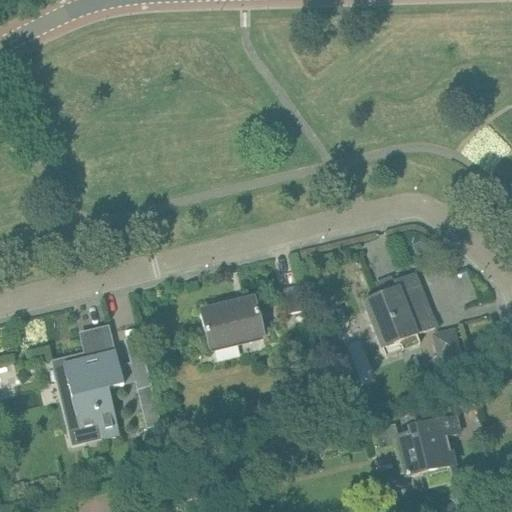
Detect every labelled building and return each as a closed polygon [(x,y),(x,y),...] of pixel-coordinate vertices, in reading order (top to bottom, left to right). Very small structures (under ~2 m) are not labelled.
[(448,313),(477,305),(468,272),(439,280),(448,313)] [(378,297),(363,303),(381,350),(384,358),(419,344),(416,336),(436,329),(414,274),(393,283),(377,289),(380,296),(378,297)] [(295,287),(282,289),(284,305),(297,303),(295,287)] [(254,302),(200,315),(209,348),(263,335),(254,302)] [(76,444),(118,434),(108,393),(105,394),(104,388),(121,384),(121,385),(122,384),(108,327),(89,332),(95,358),(57,367),(76,444)] [(453,331),(438,335),(432,336),(437,360),(458,356),(453,331)] [(389,399),(366,408),(370,417),(392,408),(389,399)] [(156,408),(142,412),(145,427),(159,424),(156,408)] [(410,436),(396,439),(399,451),(406,479),(426,474),(430,490),(453,484),(449,469),(453,468),(446,439),(458,436),(454,419),(409,430),(410,436)] [(180,481),(185,502),(211,496),(206,475),(180,481)]
